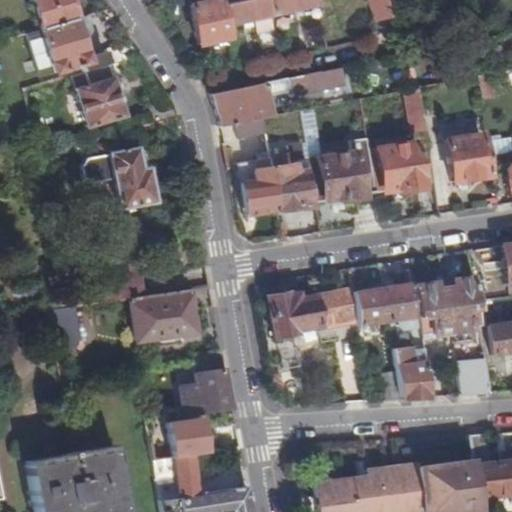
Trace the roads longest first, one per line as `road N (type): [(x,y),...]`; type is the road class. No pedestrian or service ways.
road 1 (residential): [(226,271),(196,115),(119,0)]
road 2 (residential): [(226,271),(511,225)]
road 3 (residential): [(511,416),(252,428)]
road 4 (residential): [(252,428),(226,271)]
